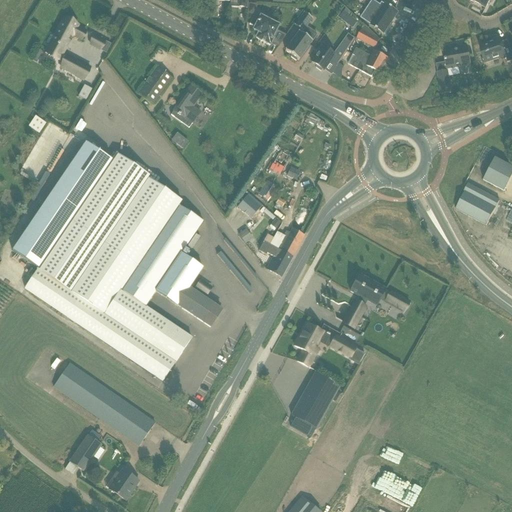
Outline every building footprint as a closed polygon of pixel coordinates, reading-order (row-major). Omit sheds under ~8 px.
[(238,8),(248,9),(248,0),(230,0),(231,2),(230,8),(236,9),(236,8),(238,8)] [(486,9),(490,0),(468,0),(469,0),(486,9)] [(374,1),(361,20),(365,24),(368,27),(371,26),(376,29),(376,30),(378,31),(384,35),(385,33),(386,34),(390,29),(389,28),(399,14),(393,10),(393,9),(391,8),(385,5),(384,4),(382,6),(374,1)] [(256,11),(249,25),(255,28),(253,31),(259,33),(256,39),(270,46),(271,43),(278,47),(285,36),(276,31),(278,27),(261,18),(263,14),(256,11)] [(312,19),(304,13),(303,13),(303,14),(295,26),(295,25),(294,26),(303,32),(312,20),(312,19)] [(339,20),(352,30),(357,24),(343,14),(339,20)] [(45,53),(53,58),(53,57),(52,57),(53,55),(59,58),(59,60),(58,60),(57,60),(59,61),(59,60),(63,62),(60,68),(83,80),(90,69),(66,56),(65,58),(61,56),(73,35),(81,40),(86,32),(77,27),(78,26),(64,18),(54,37),(50,35),(45,43),(49,46),(45,53)] [(361,29),(356,39),(374,49),(379,40),(361,29)] [(291,44),(290,44),(290,45),(286,51),(285,51),(292,56),(290,58),(296,62),(297,60),(298,61),(299,60),(298,60),(311,43),(312,42),(299,33),(298,33),(293,40),(293,41),(291,44)] [(317,55),(311,63),(316,67),(315,68),(320,72),(321,70),(323,71),(329,63),(336,67),(339,64),(355,39),(351,37),(348,35),(334,55),(332,54),(323,47),(322,47),(321,46),(316,54),(317,55)] [(94,38),(90,44),(103,52),(107,46),(94,38)] [(481,52),(483,56),(485,64),(506,57),(508,63),(511,61),(511,53),(511,51),(508,41),(501,43),(500,40),(482,47),(483,51),(481,52)] [(446,53),(444,53),(444,54),(447,70),(457,68),(459,67),(459,69),(460,70),(461,71),(462,72),(463,73),(464,73),(465,74),(466,74),(472,73),(471,65),(469,57),(467,48),(459,49),(459,51),(455,52),(455,50),(454,50),(454,51),(452,51),(452,49),(445,51),(446,53)] [(371,57),(356,49),(353,55),(348,65),(372,77),(375,72),(381,75),(390,60),(374,51),(371,57)] [(38,50),(32,61),(36,63),(42,52),(38,50)] [(336,67),(329,63),(323,71),(330,76),(332,74),(336,67)] [(336,67),(332,74),(341,80),(341,71),(344,67),(339,64),(336,67)] [(171,79),(157,68),(139,93),(153,104),(171,79)] [(441,95),(451,93),(447,71),(437,73),(441,95)] [(92,90),(84,86),(79,97),(86,101),(92,90)] [(190,87),(173,111),(170,115),(189,129),(200,113),(192,107),(201,94),(190,87)] [(40,134),(47,122),(36,116),(29,127),(40,134)] [(177,135),(172,141),(177,145),(182,139),(177,135)] [(39,268),(24,289),(163,382),(177,361),(192,339),(145,307),(156,291),(210,328),(221,311),(189,289),(202,269),(181,254),(202,222),(178,206),(181,202),(147,179),(149,176),(116,154),(111,161),(39,268)] [(511,168),(495,159),(483,182),(504,193),(511,177),(511,168)] [(270,170),(281,176),(285,167),(274,162),(270,170)] [(292,168),(288,176),(299,180),(302,172),(292,168)] [(270,176),(258,195),(267,201),(276,187),(272,185),(276,179),(270,176)] [(499,201),(467,185),(464,192),(465,192),(455,210),(486,226),(499,201)] [(251,219),(257,212),(260,209),(246,197),(237,207),(251,219)] [(275,229),(280,223),(275,219),(270,225),(275,229)] [(277,248),(292,257),(304,236),(292,229),(290,233),(287,232),(277,248)] [(246,231),(238,236),(241,240),(248,235),(246,231)] [(277,249),(270,245),(264,242),(258,251),(266,256),(267,254),(273,257),(266,270),(281,278),(292,257),(277,248),(277,249)] [(355,302),(343,324),(353,329),(365,307),(364,307),(367,301),(376,306),(379,300),(380,299),(386,302),(385,303),(403,313),(409,303),(391,293),(390,294),(384,291),(385,290),(359,275),(350,292),(361,298),(358,303),(355,302)] [(297,362),(306,367),(308,368),(318,349),(313,346),(321,333),(306,324),(294,346),(303,351),(297,362)] [(356,350),(358,347),(335,335),(328,348),(349,360),(358,366),(364,354),(356,350)] [(53,387),(130,441),(139,447),(155,424),(69,364),(53,387)] [(340,386),(324,377),(316,372),(291,416),(295,418),(290,427),(307,436),(312,427),(316,430),(340,386)] [(336,393),(332,400),(338,404),(342,396),(336,393)] [(83,472),(88,463),(101,446),(96,443),(100,438),(92,432),(88,437),(87,437),(69,462),(83,472)] [(138,482),(122,470),(119,474),(116,472),(106,488),(109,490),(125,501),(138,482)] [(324,511),(325,511),(302,495),(290,511),(324,511)]
